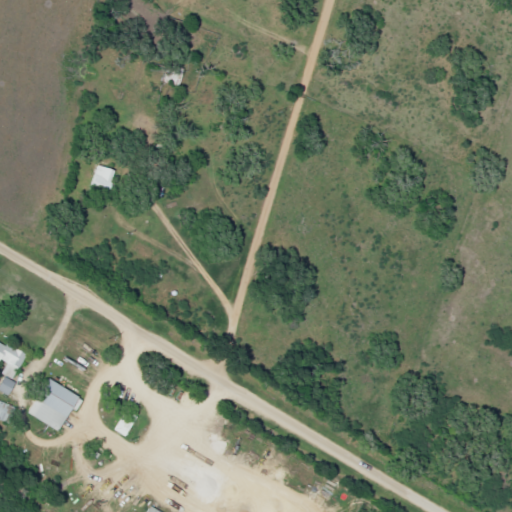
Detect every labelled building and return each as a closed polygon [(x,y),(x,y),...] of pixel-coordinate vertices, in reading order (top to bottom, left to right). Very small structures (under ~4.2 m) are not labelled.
[(115,169),(96,165),(89,193),(108,198),(115,169)] [(12,379),(26,353),(6,344),(5,345),(0,342),(0,362),(5,365),(1,373),(12,379)] [(15,383),(4,376),(0,383),(0,391),(7,395),(15,383)] [(60,430),(78,394),(46,379),(28,415),(60,430)] [(0,420),(7,422),(12,406),(0,401),(0,420)]
